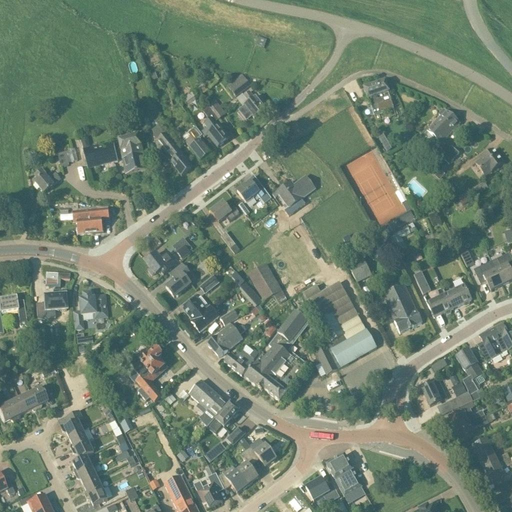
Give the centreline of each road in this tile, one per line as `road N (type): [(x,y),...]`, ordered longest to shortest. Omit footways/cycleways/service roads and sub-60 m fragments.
road 1 (secondary): [(107,269),(246,405),(309,436)]
road 2 (residential): [(506,137),(384,74),(359,74),(279,118)]
road 3 (residential): [(107,269),(122,247),(279,118)]
road 4 (residential): [(386,434),(413,367),(511,309)]
road 5 (unclassified): [(511,102),(420,53),(347,26)]
road 6 (secondary): [(386,434),(430,451),(476,511)]
road 7 (residential): [(70,511),(37,437),(0,455)]
